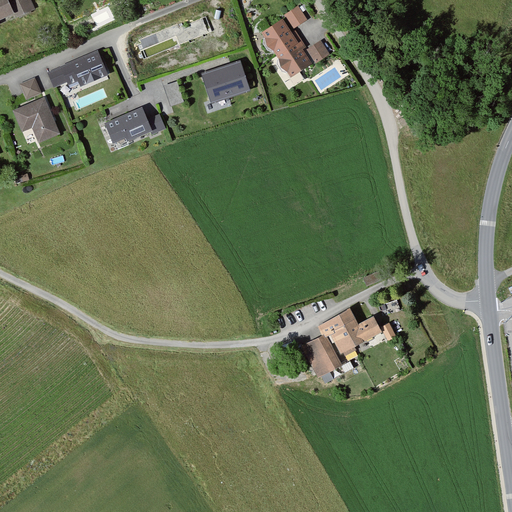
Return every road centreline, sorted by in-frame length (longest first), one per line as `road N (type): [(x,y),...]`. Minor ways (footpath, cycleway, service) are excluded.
road 1 (residential): [(424,271),(274,340),(239,344),(125,338),(0,273)]
road 2 (residential): [(317,0),(381,105),(424,271)]
road 3 (residential): [(194,0),(0,80)]
road 4 (tertiary): [(511,484),(487,299)]
road 5 (tertiary): [(486,278),(492,198),(511,136)]
